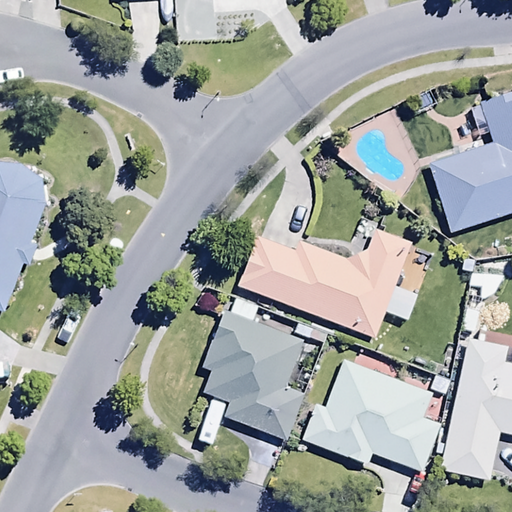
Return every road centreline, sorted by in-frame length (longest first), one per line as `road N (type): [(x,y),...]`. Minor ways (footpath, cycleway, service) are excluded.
road 1 (residential): [(230,148),(122,305),(59,428)]
road 2 (residential): [(511,11),(428,21),(372,40),(230,148)]
road 3 (residential): [(0,55),(67,63),(126,83),(230,148)]
road 4 (residential): [(225,511),(59,428)]
